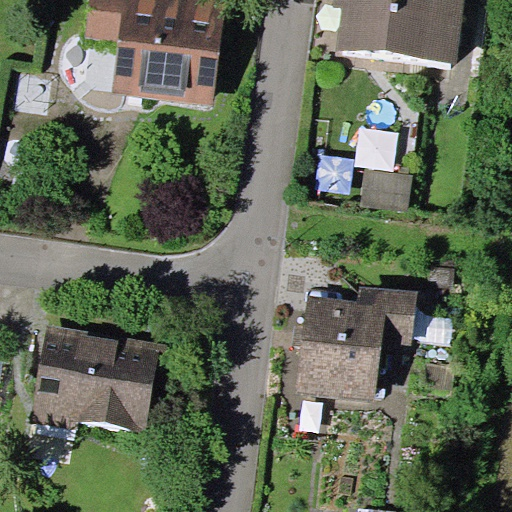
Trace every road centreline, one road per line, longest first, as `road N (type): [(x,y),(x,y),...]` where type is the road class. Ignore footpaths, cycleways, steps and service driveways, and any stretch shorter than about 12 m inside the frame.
road 1 (residential): [(291,0),(251,291)]
road 2 (residential): [(251,291),(0,256)]
road 3 (residential): [(251,291),(215,511)]
